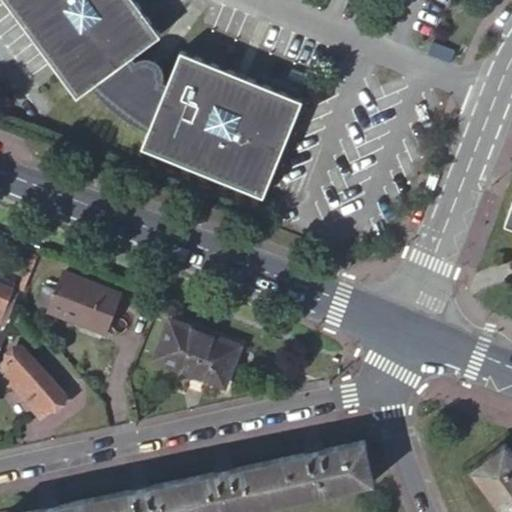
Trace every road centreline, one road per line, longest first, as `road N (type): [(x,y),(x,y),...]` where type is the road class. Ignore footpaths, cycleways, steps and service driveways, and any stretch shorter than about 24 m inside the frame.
road 1 (secondary): [(0,172),(408,331)]
road 2 (residential): [(0,471),(382,391)]
road 3 (unknown): [(433,263),(308,199),(369,48)]
road 4 (residential): [(511,63),(408,331)]
road 5 (residential): [(382,391),(426,511)]
